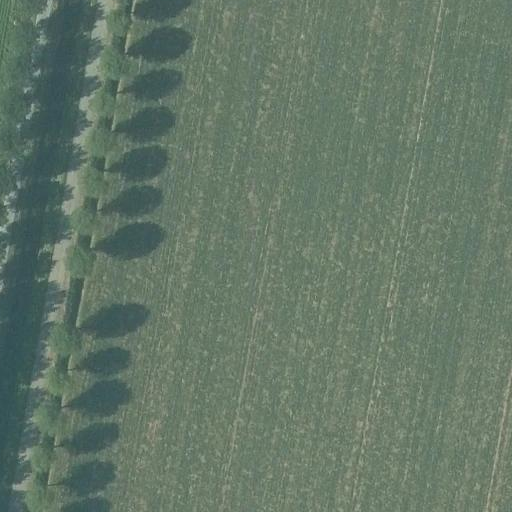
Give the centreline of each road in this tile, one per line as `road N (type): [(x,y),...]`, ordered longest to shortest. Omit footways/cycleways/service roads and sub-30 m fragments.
road 1 (unclassified): [(10,511),(101,0)]
road 2 (unclassified): [(42,0),(0,240)]
